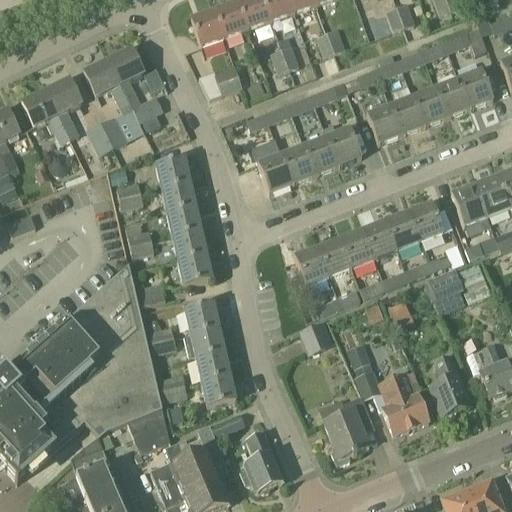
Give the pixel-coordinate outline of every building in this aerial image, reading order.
[(260,0),(259,0),(237,8),(247,36),(270,28),(260,0)] [(286,0),(260,0),(270,28),(294,19),(286,0)] [(313,0),(286,0),(294,19),(317,11),(313,0)] [(339,0),(313,0),(317,11),(340,3),(339,0)] [(451,17),(444,0),(434,0),(432,1),(439,22),(451,17)] [(458,0),(444,0),(451,17),(462,13),(458,0)] [(237,8),(214,16),(224,45),(247,36),(237,8)] [(407,10),(396,14),(403,35),(414,31),(407,10)] [(403,35),(396,14),(376,22),(383,43),(403,35)] [(224,45),(214,16),(190,25),(200,53),(224,45)] [(511,33),(508,23),(490,30),(493,40),(511,33)] [(337,35),(326,39),(334,60),(345,56),(337,35)] [(334,60),(326,39),(316,43),(324,64),(334,60)] [(466,39),(444,48),(448,59),(470,49),(466,39)] [(444,48),(421,58),(425,68),(448,59),(444,48)] [(291,52),(280,56),(288,76),(299,73),(291,52)] [(131,54),(107,66),(119,91),(132,116),(138,129),(162,117),(155,103),(140,110),(128,87),(143,79),(131,54)] [(288,76),(280,56),(270,59),(278,80),(288,76)] [(421,58),(398,67),(402,77),(425,68),(421,58)] [(511,98),(511,63),(499,69),(511,98)] [(119,91),(107,66),(83,78),(95,103),(110,96),(122,120),(132,116),(119,91)] [(379,86),(402,77),(398,67),(376,76),(379,86)] [(214,78),(198,83),(209,105),(242,93),(234,73),(215,80),(214,78)] [(360,94),(379,86),(376,76),(356,84),(360,94)] [(481,76),(458,85),(470,114),(493,105),(481,76)] [(69,85),(45,96),(69,146),(78,142),(66,117),(81,110),(69,85)] [(458,85),(435,94),(447,124),(470,114),(458,85)] [(333,93),(311,102),(314,112),(337,103),(333,93)] [(435,94),(412,103),(423,133),(447,124),(435,94)] [(69,146),(45,96),(21,108),(33,133),(48,126),(60,151),(69,146)] [(314,112),(311,102),(291,109),(295,119),(314,112)] [(412,103),(389,112),(400,142),(423,133),(412,103)] [(272,128),(292,121),(288,111),(269,119),(272,128)] [(400,142),(389,112),(366,121),(377,151),(400,142)] [(7,115),(0,118),(0,161),(7,176),(16,172),(4,147),(19,140),(7,115)] [(250,137),(269,130),(265,120),(246,127),(250,137)] [(127,149),(114,123),(100,130),(113,156),(127,149)] [(100,130),(86,137),(98,163),(113,156),(100,130)] [(323,134),(326,143),(327,143),(338,173),(362,164),(350,134),(333,140),(329,132),(323,134)] [(327,143),(326,143),(303,152),(315,182),(338,173),(327,143)] [(303,152),(280,161),(292,191),(315,182),(303,152)] [(51,163),(49,170),(52,178),(60,180),(67,177),(70,169),(66,162),(59,159),(51,163)] [(0,161),(0,198),(14,192),(6,177),(7,176),(0,161)] [(292,191),(280,161),(257,170),(269,200),(292,191)] [(155,171),(160,195),(190,189),(184,165),(155,171)] [(43,175),(35,178),(40,189),(48,186),(43,175)] [(511,176),(496,183),(509,215),(511,214),(511,176)] [(496,183),(474,192),(487,224),(509,215),(496,183)] [(116,194),(119,205),(140,200),(138,189),(116,194)] [(190,189),(160,195),(166,220),(195,213),(190,189)] [(14,192),(0,198),(0,201),(3,207),(18,200),(14,192)] [(474,192),(450,201),(463,233),(479,227),(483,236),(490,234),(487,224),(474,192)] [(140,200),(119,205),(121,217),(143,212),(140,200)] [(431,208),(408,218),(420,248),(443,239),(431,208)] [(195,213),(166,220),(171,244),(201,237),(195,213)] [(408,218),(385,227),(397,257),(420,248),(408,218)] [(30,221),(6,230),(12,244),(35,234),(30,221)] [(385,227),(362,236),(374,266),(397,257),(385,227)] [(362,236),(339,245),(351,275),(374,266),(362,236)] [(149,237),(127,242),(130,253),(152,248),(149,237)] [(201,237),(171,244),(177,268),(206,261),(201,237)] [(511,252),(506,237),(494,242),(500,259),(511,254),(511,252)] [(339,245),(317,254),(328,284),(342,279),(351,275),(339,245)] [(488,246),(464,255),(469,267),(492,258),(488,246)] [(152,248),(130,253),(132,264),(154,260),(152,248)] [(328,284),(317,254),(293,263),(305,293),(328,284)] [(446,259),(427,267),(432,279),(451,272),(446,259)] [(206,261),(177,268),(182,292),(211,285),(206,261)] [(423,268),(404,276),(409,288),(428,280),(423,268)] [(458,277),(470,306),(490,298),(478,269),(458,277)] [(26,481),(84,429),(97,443),(98,445),(107,438),(127,430),(161,416),(128,272),(120,278),(35,354),(21,367),(19,365),(5,377),(7,379),(5,381),(5,380),(0,384),(0,469),(17,489),(26,481)] [(454,274),(424,287),(431,306),(435,305),(436,306),(463,295),(454,274)] [(401,277),(381,285),(386,297),(405,290),(401,277)] [(378,287),(359,294),(364,306),(383,298),(378,287)] [(139,294),(143,314),(165,309),(161,289),(139,294)] [(356,296),(336,304),(340,315),(360,307),(356,296)] [(336,304),(314,313),(318,323),(340,315),(336,304)] [(405,308),(388,316),(394,329),(411,322),(405,308)] [(184,316),(189,341),(219,334),(213,310),(184,316)] [(376,311),(364,316),(369,330),(381,325),(376,311)] [(150,325),(148,331),(151,336),(157,335),(160,330),(156,325),(150,325)] [(320,329),(300,338),(309,359),(329,351),(320,329)] [(171,333),(150,338),(152,349),(174,344),(171,333)] [(219,334),(189,341),(190,342),(183,344),(188,364),(195,363),(195,364),(224,358),(219,334)] [(174,344),(152,349),(155,360),(176,356),(174,344)] [(480,357),(466,362),(474,381),(479,379),(489,404),(494,402),(495,405),(505,401),(504,398),(511,395),(511,372),(510,367),(501,370),(494,351),(480,357)] [(380,402),(362,353),(346,358),(365,408),(380,402)] [(224,358),(195,364),(200,389),(230,382),(224,358)] [(432,367),(440,387),(429,392),(442,422),(468,412),(461,395),(463,394),(457,380),(459,380),(450,360),(432,367)] [(377,390),(386,413),(381,414),(393,443),(428,429),(417,401),(416,401),(407,379),(377,390)] [(161,386),(163,397),(184,392),(182,381),(161,386)] [(230,382),(200,389),(206,413),(235,406),(230,382)] [(184,392),(163,397),(166,408),(187,404),(184,392)] [(348,419),(323,429),(338,466),(351,461),(352,463),(356,461),(355,459),(368,454),(359,431),(371,427),(361,403),(343,410),(343,411),(345,410),(348,419)] [(161,416),(127,430),(134,447),(165,433),(161,416)] [(237,421),(210,433),(214,444),(242,432),(237,421)] [(210,433),(209,432),(197,437),(200,445),(186,450),(185,446),(165,455),(171,469),(150,478),(164,511),(227,511),(228,511),(211,470),(223,465),(214,444),(210,433)] [(165,433),(134,447),(140,461),(169,448),(165,433)] [(246,473),(242,474),(239,479),(243,490),(249,491),(253,490),(257,499),(259,498),(264,500),(268,498),(270,494),(282,489),(276,476),(278,475),(263,439),(245,446),(253,466),(245,470),(246,473)] [(63,493),(70,511),(75,511),(79,510),(118,493),(98,445),(97,443),(70,468),(71,469),(77,483),(69,486),(69,487),(65,489),(63,493)] [(477,494),(465,499),(470,511),(497,511),(489,490),(485,491),(483,490),(478,492),(477,494)] [(126,511),(118,493),(79,510),(75,511),(126,511)] [(445,507),(441,508),(442,511),(470,511),(465,499),(453,504),(451,503),(446,505),(445,507)]
